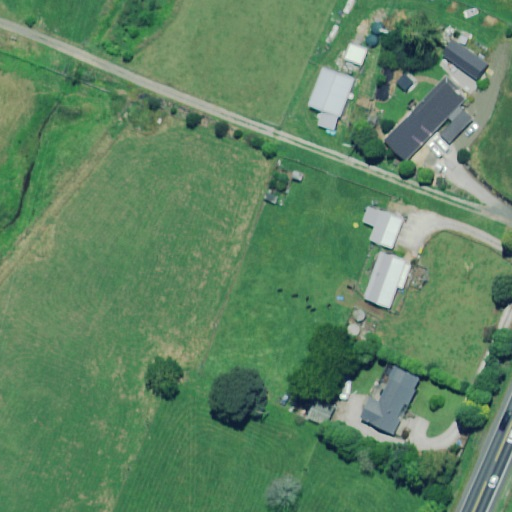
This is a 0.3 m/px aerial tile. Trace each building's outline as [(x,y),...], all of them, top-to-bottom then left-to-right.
[(370,51),(353,45),(348,60),(365,66),(370,51)] [(356,80),(327,70),(313,106),(326,111),(320,126),(337,132),(356,80)] [(463,131),(475,119),(461,105),(468,98),(448,78),(415,112),(436,133),(449,119),(454,124),(443,136),(451,144),(463,131)] [(307,174),(296,170),(292,180),(303,184),(307,174)] [(281,195),(268,189),(264,199),(277,205),(281,195)] [(405,221),(371,208),(365,222),(378,227),(373,241),(395,249),(405,221)] [(414,265),(384,254),(367,299),(392,308),(400,287),(405,289),(414,265)] [(423,379),(399,367),(382,403),(374,399),(364,419),(399,436),(406,422),(400,419),(408,404),(410,406),(423,379)] [(335,411),(316,404),(310,420),(329,427),(335,411)]
